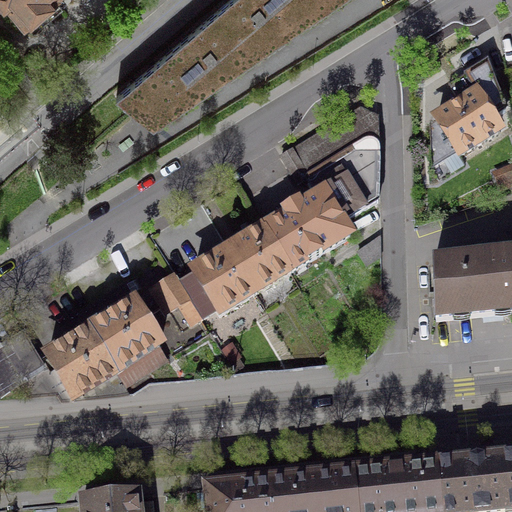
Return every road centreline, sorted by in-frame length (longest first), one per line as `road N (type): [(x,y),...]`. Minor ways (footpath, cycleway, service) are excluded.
road 1 (residential): [(373,56),(0,288)]
road 2 (primary): [(0,450),(401,406)]
road 3 (residential): [(373,56),(390,79),(395,108),(401,406)]
road 4 (residential): [(191,0),(0,162)]
